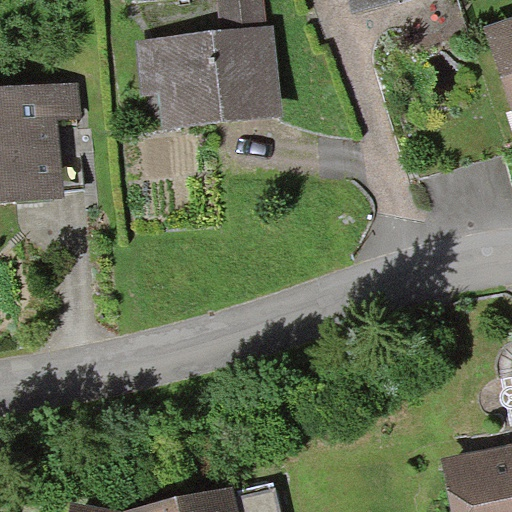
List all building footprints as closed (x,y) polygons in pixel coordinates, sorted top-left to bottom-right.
[(217,0),(220,34),(268,30),(264,0),(217,0)] [(349,0),(355,19),(416,0),(349,0)] [(511,22),(485,32),(511,112),(511,22)] [(220,34),(138,44),(144,96),(158,95),(163,134),(284,121),(273,28),(268,30),(220,34)] [(483,75),(394,101),(417,180),(507,154),(483,75)] [(78,87),(0,92),(0,209),(65,204),(64,193),(60,140),(59,123),(77,122),(81,121),(78,87)] [(82,192),(77,122),(59,123),(60,140),(64,193),(82,192)] [(511,511),(511,450),(443,465),(452,511),(511,511)] [(280,511),(275,490),(234,499),(237,511),(280,511)] [(237,511),(234,499),(232,491),(142,511),(101,511),(72,506),(71,511),(237,511)]
